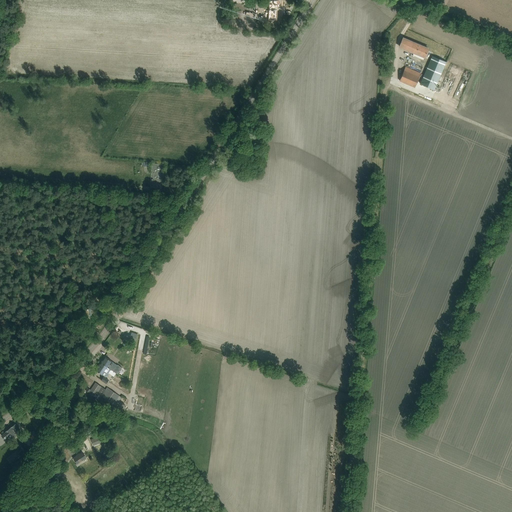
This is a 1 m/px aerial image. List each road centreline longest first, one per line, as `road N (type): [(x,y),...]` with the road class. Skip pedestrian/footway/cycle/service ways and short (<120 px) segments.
road 1 (tertiary): [(0,422),(94,345),(313,0)]
road 2 (track): [(350,511),(387,35),(409,5)]
road 3 (track): [(90,348),(0,495)]
